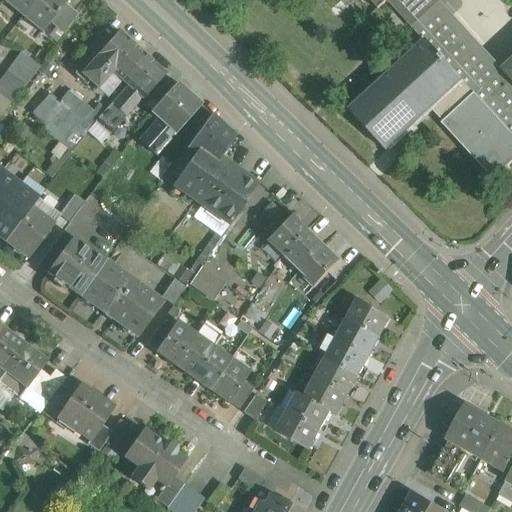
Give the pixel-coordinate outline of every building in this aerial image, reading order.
[(5,0),(4,3),(22,17),(35,0),(5,0)] [(67,2),(63,0),(35,0),(22,17),(41,33),(49,23),(65,5),(67,2)] [(367,0),(377,10),(386,2),(411,28),(433,8),(440,1),(439,0),(367,0)] [(503,69),(440,1),(433,8),(511,93),(511,82),(502,71),(503,69)] [(65,5),(49,23),(64,34),(78,15),(65,5)] [(511,93),(433,8),(411,28),(424,43),(425,42),(460,81),(431,108),(444,122),(442,123),(494,179),(511,161),(511,93)] [(119,32),(96,58),(96,59),(82,75),(98,89),(112,73),(122,81),(145,55),(119,32)] [(424,43),(349,111),(385,150),(431,108),(460,81),(425,42),(424,43)] [(21,53),(0,81),(0,95),(11,105),(40,67),(21,53)] [(165,74),(145,55),(122,81),(128,87),(142,99),(165,74)] [(511,60),(503,69),(502,71),(511,82),(511,60)] [(200,105),(177,85),(152,113),(160,120),(174,133),(175,134),(200,105)] [(128,87),(112,105),(125,117),(142,99),(128,87)] [(59,103),(49,94),(32,114),(46,126),(43,130),(69,150),(72,152),(73,152),(97,121),(100,118),(67,92),(59,103)] [(125,117),(112,105),(100,118),(97,121),(110,134),(125,117)] [(211,115),(186,150),(196,157),(213,169),(220,160),(235,137),(211,115)] [(160,120),(141,141),(155,154),(174,133),(160,120)] [(56,159),(45,174),(52,179),(72,152),(69,150),(60,162),(56,159)] [(106,151),(93,171),(102,177),(115,157),(106,151)] [(213,169),(196,157),(175,187),(202,205),(229,167),(220,160),(213,169)] [(257,186),(229,167),(202,205),(230,225),(257,186)] [(0,174),(0,211),(20,185),(2,171),(0,174)] [(0,211),(0,238),(6,242),(30,210),(38,198),(20,185),(0,211)] [(75,195),(59,216),(69,223),(85,203),(75,195)] [(264,228),(280,210),(271,202),(255,219),(264,228)] [(53,227),(30,210),(6,242),(29,259),(53,227)] [(292,215),(269,239),(285,255),(308,231),(292,215)] [(308,231),(285,255),(301,270),(324,246),(308,231)] [(73,239),(48,273),(81,297),(105,263),(105,262),(73,239)] [(324,246),(301,270),(317,286),(340,262),(324,246)] [(162,303),(105,263),(81,297),(137,337),(162,303)] [(215,301),(227,281),(201,266),(189,286),(215,301)] [(185,288),(174,280),(162,298),(173,306),(185,288)] [(390,319),(361,303),(350,323),(379,338),(390,319)] [(379,338),(350,323),(340,341),(339,342),(369,358),(379,338)] [(168,335),(155,353),(174,366),(193,338),(174,325),(168,335)] [(168,335),(158,328),(145,347),(155,353),(168,335)] [(4,330),(0,335),(0,370),(4,374),(25,346),(4,330)] [(369,358),(339,342),(340,341),(329,335),(320,351),(331,357),(329,361),(358,377),(369,358)] [(193,338),(174,366),(192,379),(212,351),(193,338)] [(25,346),(4,374),(0,379),(0,386),(19,400),(40,413),(47,404),(46,404),(37,397),(27,389),(40,371),(47,362),(25,346)] [(230,363),(210,391),(228,404),(244,382),(248,375),(257,363),(239,350),(230,363)] [(212,351),(192,379),(210,391),(230,363),(212,351)] [(358,377),(329,361),(319,380),(348,396),(358,377)] [(40,371),(27,389),(37,397),(50,379),(49,378),(40,371)] [(50,379),(37,397),(46,404),(54,394),(66,379),(55,371),(49,378),(50,379)] [(348,396),(319,380),(308,399),(330,411),(338,415),(348,396)] [(244,382),(228,404),(239,410),(254,389),(244,382)] [(90,393),(79,386),(68,403),(57,419),(58,420),(89,441),(90,442),(101,426),(113,409),(100,400),(101,398),(91,391),(90,393)] [(68,403),(54,394),(46,404),(47,404),(40,413),(55,423),(58,420),(57,419),(68,403)] [(308,399),(301,395),(291,415),(320,431),(330,411),(308,399)] [(255,396),(244,414),(256,421),(266,401),(255,396)] [(465,406),(446,438),(447,439),(434,463),(455,475),(468,451),(483,459),(501,426),(465,406)] [(320,431),(291,415),(280,435),(309,450),(320,431)] [(119,421),(111,433),(104,444),(124,458),(140,436),(119,421)] [(111,433),(101,426),(90,442),(89,441),(87,445),(98,453),(104,444),(111,433)] [(511,432),(501,426),(483,459),(511,475),(511,472),(511,432)] [(166,443),(165,445),(144,431),(140,436),(124,458),(123,459),(137,469),(134,474),(152,486),(155,482),(164,488),(165,489),(173,477),(185,460),(175,453),(177,451),(175,447),(170,444),(166,443)] [(35,452),(17,449),(16,461),(33,464),(35,452)] [(434,463),(433,462),(426,474),(448,487),(455,475),(434,463)] [(265,482),(245,469),(238,480),(258,493),(265,482)] [(173,477),(165,489),(164,488),(155,501),(167,509),(184,485),(173,477)] [(220,484),(208,502),(217,509),(229,490),(220,484)] [(194,511),(204,499),(184,485),(167,509),(170,511),(194,511)] [(443,511),(414,495),(404,511),(443,511)] [(489,511),(491,509),(466,495),(460,507),(463,509),(468,511),(489,511)] [(301,511),(271,496),(262,511),(301,511)]
